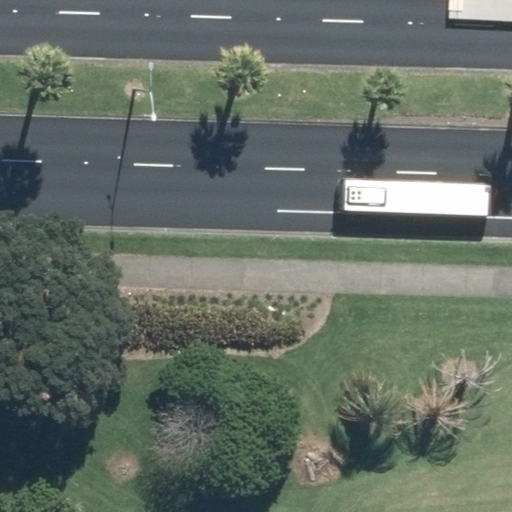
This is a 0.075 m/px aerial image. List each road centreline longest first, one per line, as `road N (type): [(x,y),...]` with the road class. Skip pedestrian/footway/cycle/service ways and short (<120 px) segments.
road 1 (primary): [(0,12),(511,27)]
road 2 (primary): [(511,173),(0,159)]
